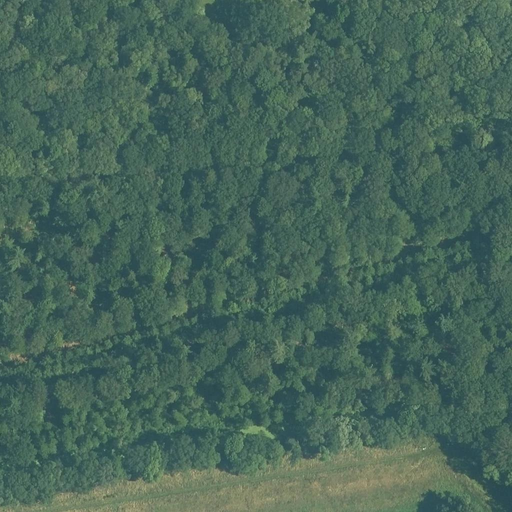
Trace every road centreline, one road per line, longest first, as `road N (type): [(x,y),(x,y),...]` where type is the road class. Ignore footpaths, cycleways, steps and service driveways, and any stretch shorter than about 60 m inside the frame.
road 1 (tertiary): [(0,189),(511,150)]
road 2 (track): [(442,450),(42,511)]
road 3 (track): [(251,316),(451,258),(511,229)]
road 4 (track): [(0,383),(251,316)]
